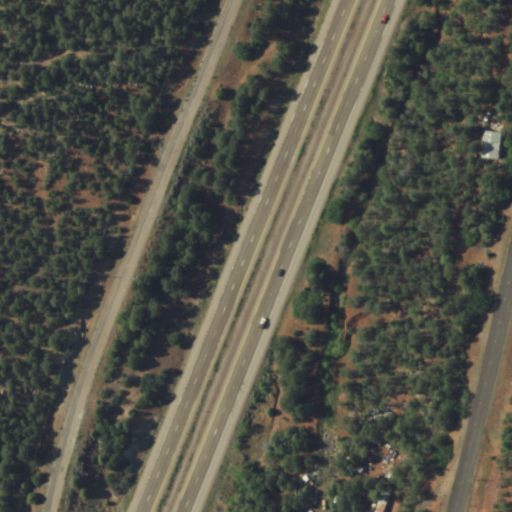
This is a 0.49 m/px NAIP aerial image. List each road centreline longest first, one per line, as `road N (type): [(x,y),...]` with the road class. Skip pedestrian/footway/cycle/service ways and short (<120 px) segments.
road 1 (motorway): [(182,511),(384,0)]
road 2 (motorway): [(347,0),(146,511)]
road 3 (residential): [(39,511),(88,330),(218,0)]
road 4 (residential): [(439,511),(511,202)]
